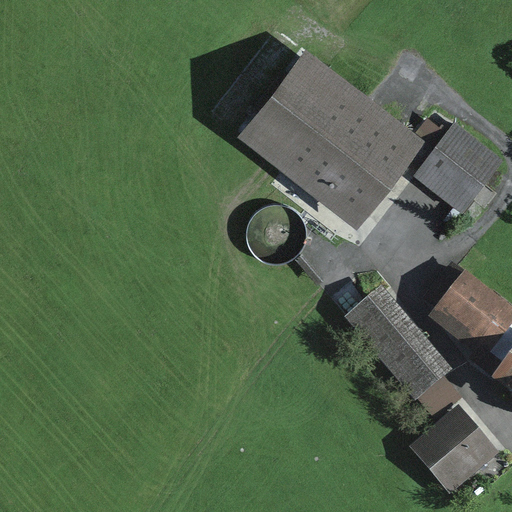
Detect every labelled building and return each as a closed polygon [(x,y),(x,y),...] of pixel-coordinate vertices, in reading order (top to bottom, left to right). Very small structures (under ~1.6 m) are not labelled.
[(425,151),(305,57),(253,124),(373,217),(425,151)] [(501,159),(456,123),(425,160),(470,197),(501,159)] [(511,331),(511,305),(466,272),(438,311),(496,353),(511,331)] [(455,373),(387,285),(351,312),(419,400),(455,373)] [(467,407),(417,448),(455,493),(504,452),(467,407)]
